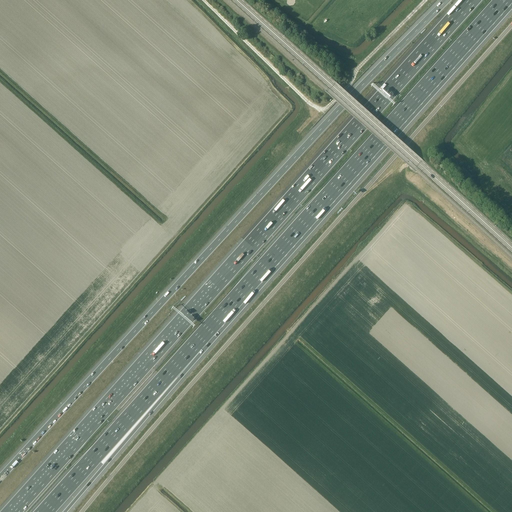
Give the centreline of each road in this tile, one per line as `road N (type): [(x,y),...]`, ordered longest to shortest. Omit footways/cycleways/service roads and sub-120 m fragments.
road 1 (motorway): [(469,0),(11,511)]
road 2 (motorway): [(446,0),(0,478)]
road 3 (motorway): [(194,344),(502,0)]
road 4 (secondary): [(511,249),(236,0)]
road 5 (motorway): [(44,511),(194,344)]
road 6 (motorway): [(65,511),(194,344)]
road 7 (track): [(203,0),(321,110)]
